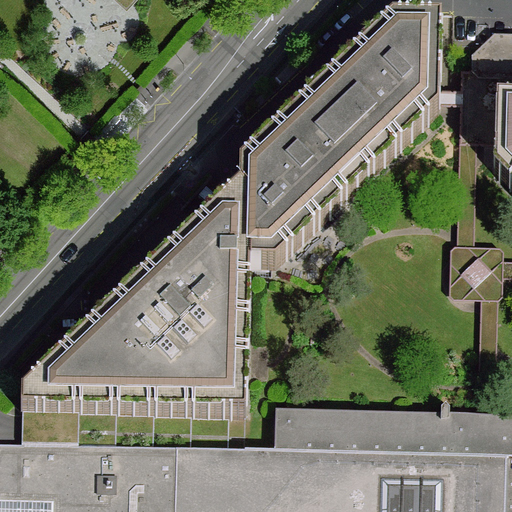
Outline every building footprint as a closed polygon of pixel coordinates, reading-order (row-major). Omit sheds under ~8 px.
[(241,167),(240,188),(253,203),(256,269),(277,272),(440,116),(440,107),(441,94),(443,25),(393,24),(241,167)] [(469,56),(469,75),(475,81),(511,81),(511,36),(491,36),(469,56)] [(474,146),(483,146),(476,139),(477,102),(489,90),(504,91),(509,97),(511,94),(511,81),(475,81),(469,75),(459,75),(459,94),(459,108),(458,136),(458,146),(474,146)] [(496,146),(496,175),(511,192),(511,94),(509,97),(504,91),(489,90),(477,102),(476,139),(483,146),(496,146)] [(459,108),(459,94),(441,94),(440,107),(459,108)] [(456,248),(474,248),(474,146),(458,146),(456,248)] [(22,395),(22,416),(246,421),(256,269),(253,203),(240,188),(22,395)] [(474,248),(456,248),(451,252),(448,297),(454,301),(481,303),(498,303),(502,299),(503,280),(503,265),(504,254),(499,249),(474,248)] [(511,264),(503,265),(503,280),(511,280),(511,264)] [(495,420),(498,303),(481,303),(477,419),(495,420)] [(442,413),(442,418),(442,425),(451,426),(451,419),(451,412),(447,408),(442,413)] [(276,414),(276,456),(508,462),(506,511),(511,511),(511,419),(495,420),(477,419),(451,419),(451,426),(442,425),(442,418),(276,414)] [(246,455),(246,421),(22,416),(22,448),(246,455)] [(506,511),(508,462),(276,456),(246,455),(22,448),(2,448),(2,456),(0,456),(0,511),(506,511)]
